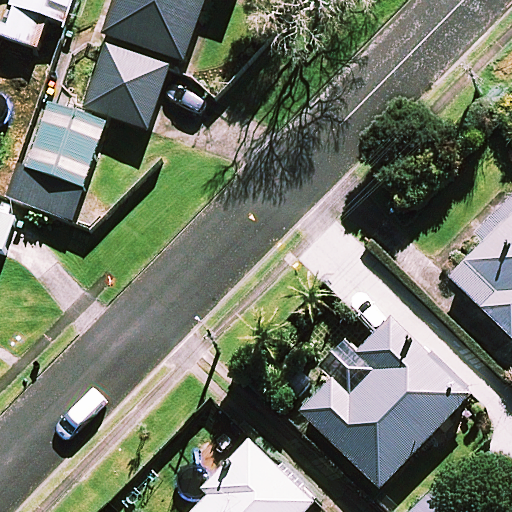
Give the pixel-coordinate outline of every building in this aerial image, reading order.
[(79,0),(19,0),(4,44),(40,57),(52,24),(69,29),(79,0)] [(118,0),(103,42),(109,44),(84,113),(147,136),(172,67),(185,71),(210,0),(235,0),(118,0)] [(112,128),(50,106),(26,174),(88,196),(112,128)] [(511,216),(450,283),(511,340),(511,216)] [(0,255),(5,257),(17,224),(0,217),(0,255)] [(472,403),(392,325),(359,359),(376,376),(351,402),(332,384),(301,416),(382,495),(472,403)] [(314,511),(315,511),(252,449),(207,496),(213,502),(203,511),(314,511)] [(469,511),(470,511),(446,486),(418,511),(469,511)]
